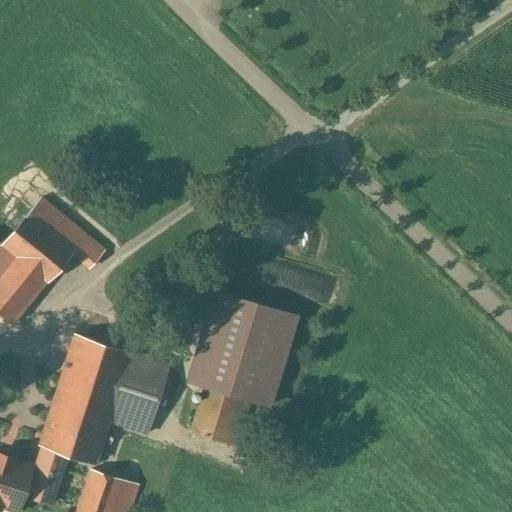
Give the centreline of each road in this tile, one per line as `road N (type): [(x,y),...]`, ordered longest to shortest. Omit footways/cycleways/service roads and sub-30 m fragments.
road 1 (unclassified): [(319,142),(511,324)]
road 2 (unclassified): [(319,142),(511,4)]
road 3 (unclassified): [(173,0),(319,142)]
